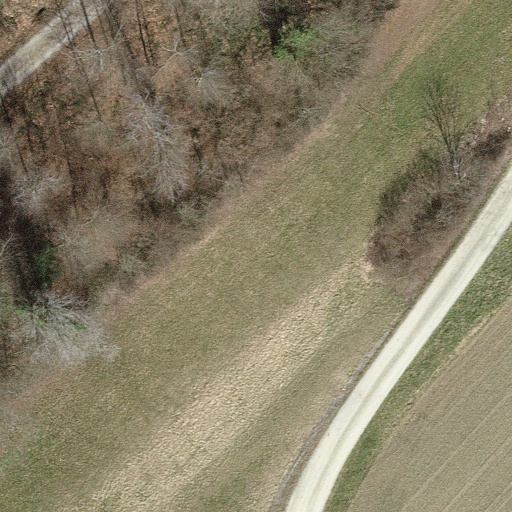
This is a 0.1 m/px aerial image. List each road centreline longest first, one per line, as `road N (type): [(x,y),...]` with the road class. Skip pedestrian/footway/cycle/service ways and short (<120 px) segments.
road 1 (track): [(309,511),(511,203)]
road 2 (track): [(140,0),(0,109)]
